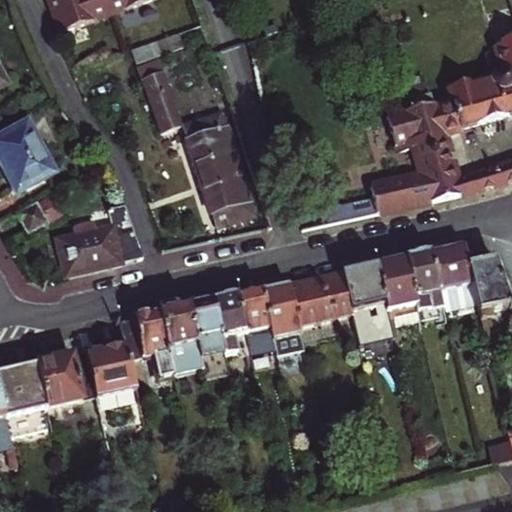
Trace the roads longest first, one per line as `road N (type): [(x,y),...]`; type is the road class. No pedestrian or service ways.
road 1 (residential): [(11,321),(289,261)]
road 2 (residential): [(289,261),(218,0)]
road 3 (residential): [(289,261),(498,216)]
